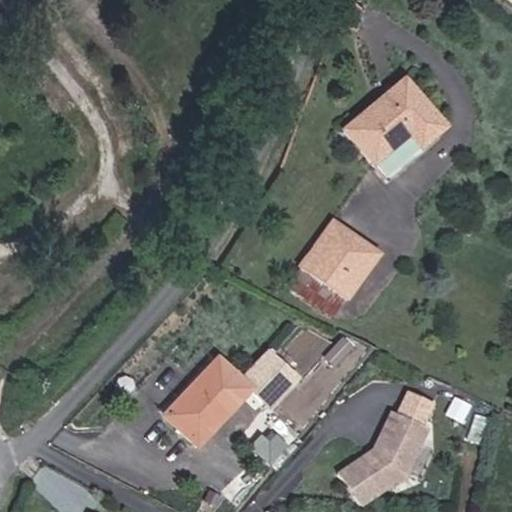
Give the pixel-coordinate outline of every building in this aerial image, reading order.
[(415,149),(440,128),(446,124),(406,74),(345,124),(377,163),(407,139),(415,149)] [(446,135),(440,128),(415,149),(407,139),(377,163),(391,180),(446,135)] [(381,255),(334,221),(300,268),(347,302),(381,255)] [(220,361),(169,417),(203,447),(254,391),(220,361)] [(408,471),(432,423),(398,406),(379,445),(342,469),(363,501),(408,471)]
